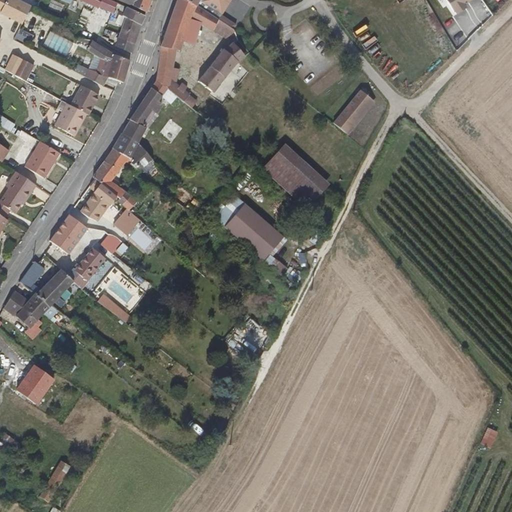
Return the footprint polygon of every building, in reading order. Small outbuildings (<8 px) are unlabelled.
[(30,7),(14,0),(6,0),(0,13),(23,24),(30,7)] [(154,0),(116,0),(144,13),(150,0),(153,0),(154,0)] [(195,8),(181,0),(175,0),(161,44),(179,52),(190,21),(195,8)] [(224,0),(181,0),(195,8),(215,21),(216,21),(228,29),(232,22),(217,12),(224,0)] [(258,0),(261,2),(262,1),(265,4),(268,1),(267,0),(271,0),(273,2),(271,4),(274,7),(276,5),(282,9),(282,11),(286,10),(286,8),(291,6),(293,7),(296,5),(295,2),(297,0),(258,0)] [(456,17),(474,0),(441,0),(456,17)] [(214,25),(215,21),(195,8),(190,21),(209,32),(214,25)] [(117,48),(133,54),(146,19),(128,10),(124,19),(126,21),(117,48)] [(216,21),(215,21),(214,25),(229,35),(232,31),(228,29),(216,21)] [(122,83),(125,85),(133,62),(117,56),(98,43),(84,39),(81,50),(116,62),(113,68),(106,64),(104,69),(101,67),(98,73),(110,78),(122,83)] [(224,53),(236,66),(247,56),(248,55),(239,43),(224,53)] [(179,52),(161,44),(154,82),(150,88),(160,96),(166,88),(169,83),(176,64),(179,52)] [(196,83),(210,95),(216,89),(225,78),(236,66),(224,53),(196,83)] [(33,68),(13,56),(4,71),(25,83),(33,68)] [(179,66),(176,64),(169,83),(166,88),(169,91),(173,85),(173,84),(179,66)] [(91,81),(97,72),(93,70),(88,79),(91,81)] [(105,88),(110,78),(98,73),(97,72),(91,81),(105,88)] [(173,84),(173,85),(169,91),(172,94),(181,101),(190,108),(194,102),(186,96),(187,95),(182,91),(185,88),(180,83),(177,86),(173,84)] [(88,115),(92,118),(103,98),(84,88),(73,107),(88,115)] [(160,96),(150,88),(129,118),(140,127),(148,114),(155,105),(160,97),(160,96)] [(166,88),(160,96),(160,97),(166,102),(172,94),(169,91),(166,88)] [(357,92),(343,108),(354,120),(369,103),(357,92)] [(354,120),(357,123),(372,105),(369,103),(354,120)] [(155,105),(148,114),(153,117),(158,108),(155,105)] [(88,115),(73,107),(70,106),(58,129),(75,138),(88,115)] [(354,120),(343,108),(329,124),(341,135),(354,120)] [(148,114),(140,127),(144,130),(148,132),(156,119),(153,117),(148,114)] [(140,127),(129,118),(121,132),(136,143),(144,130),(140,127)] [(344,137),(357,123),(354,120),(341,135),(344,137)] [(136,143),(121,132),(112,145),(127,157),(136,143)] [(61,156),(43,145),(27,170),(46,181),(61,156)] [(127,157),(112,145),(91,176),(93,178),(100,184),(126,209),(127,211),(132,205),(111,181),(127,157)] [(0,146),(0,162),(3,164),(10,153),(0,146)] [(269,183),(305,216),(332,187),(295,154),(269,183)] [(38,188),(16,173),(11,182),(15,184),(10,191),(0,205),(15,215),(22,206),(25,200),(28,202),(38,188)] [(15,184),(11,182),(6,189),(10,191),(15,184)] [(127,211),(126,209),(111,225),(122,235),(136,219),(127,211)] [(246,212),(283,246),(285,244),(247,211),(246,212)] [(266,266),(283,246),(246,212),(229,233),(266,266)] [(9,222),(0,216),(0,229),(3,231),(9,222)] [(90,230),(79,221),(71,216),(69,219),(51,241),(69,256),(90,230)] [(75,272),(69,279),(75,285),(81,279),(88,284),(106,261),(92,252),(76,273),(75,272)] [(36,277),(28,271),(22,281),(28,287),(36,277)] [(63,273),(40,297),(52,308),(54,309),(62,300),(67,304),(74,298),(69,292),(75,285),(69,279),(63,273)] [(23,297),(16,290),(7,305),(20,317),(18,319),(30,333),(41,323),(39,321),(43,317),(31,307),(22,300),(23,297)] [(52,308),(40,297),(31,307),(43,317),(52,308)] [(21,329),(10,339),(17,346),(28,336),(21,329)] [(17,392),(36,406),(54,382),(35,367),(17,392)] [(59,414),(72,422),(77,414),(64,406),(59,414)] [(480,445),(490,449),(497,433),(487,429),(480,445)] [(17,454),(0,442),(0,479),(17,454)] [(50,504),(70,467),(59,461),(39,498),(50,504)]
